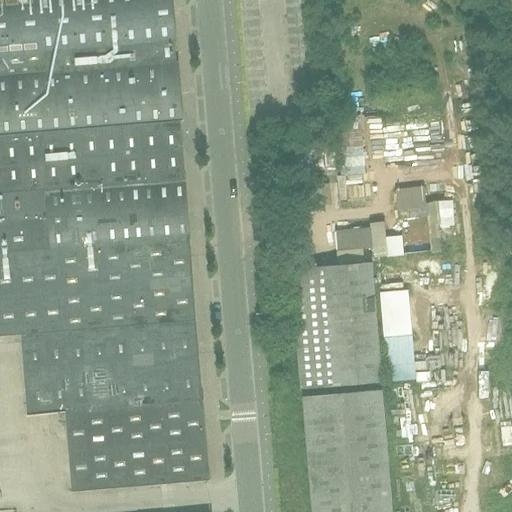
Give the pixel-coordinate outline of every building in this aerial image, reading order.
[(0,0),(0,336),(20,334),(27,415),(64,412),(71,492),(210,480),(205,423),(204,413),(200,354),(199,343),(192,257),(191,245),(189,218),(189,213),(181,123),(179,95),(179,90),(172,15),(172,11),(170,0),(0,0)] [(290,13),(257,14),(258,47),(291,45),(290,13)] [(346,168),(368,167),(362,74),(340,76),(346,168)] [(429,208),(428,190),(401,191),(402,209),(429,208)] [(399,252),(431,250),(429,218),(397,220),(399,252)] [(338,266),(364,263),(363,250),(337,252),(338,266)] [(301,389),(382,382),(371,263),(364,263),(338,266),(290,270),(301,389)] [(417,379),(412,290),(384,291),(388,381),(417,379)] [(505,296),(489,296),(490,321),(505,321),(505,296)] [(312,511),(392,511),(382,391),(302,398),(312,511)] [(441,406),(443,452),(470,451),(468,405),(441,406)] [(436,406),(403,408),(407,491),(441,490),(436,406)]
